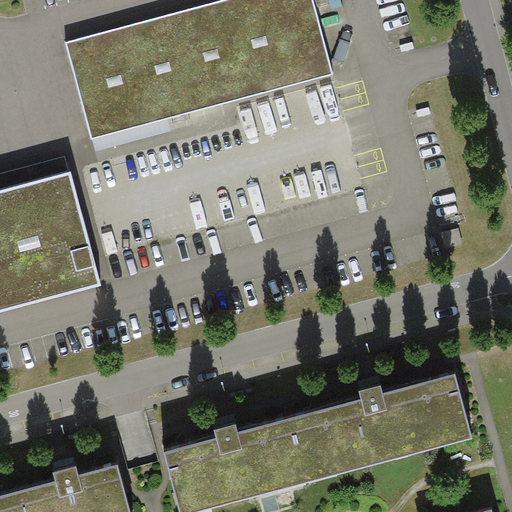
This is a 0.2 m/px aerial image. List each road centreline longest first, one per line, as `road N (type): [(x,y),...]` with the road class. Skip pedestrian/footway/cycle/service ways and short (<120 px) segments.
road 1 (residential): [(0,416),(511,271)]
road 2 (unknown): [(144,511),(162,488),(162,468),(135,377)]
road 3 (residential): [(511,132),(474,0)]
